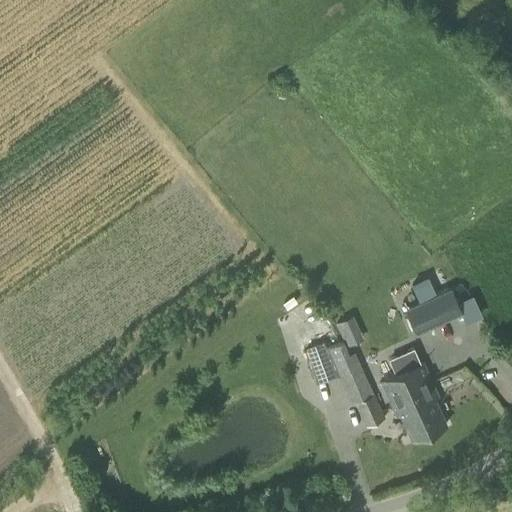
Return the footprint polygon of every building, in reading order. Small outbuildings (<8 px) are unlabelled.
[(415,332),(462,311),(451,286),(404,307),(415,332)] [(344,318),(349,343),(366,339),(361,315),(344,318)] [(355,402),(366,425),(384,417),(354,350),(350,352),(344,338),(325,347),(331,361),(350,405),(355,402)] [(420,392),(433,386),(422,363),(380,382),(393,409),(422,397),(420,392)] [(422,397),(393,409),(396,416),(399,414),(410,439),(446,424),(433,397),(437,395),(433,386),(420,392),(422,397)]
